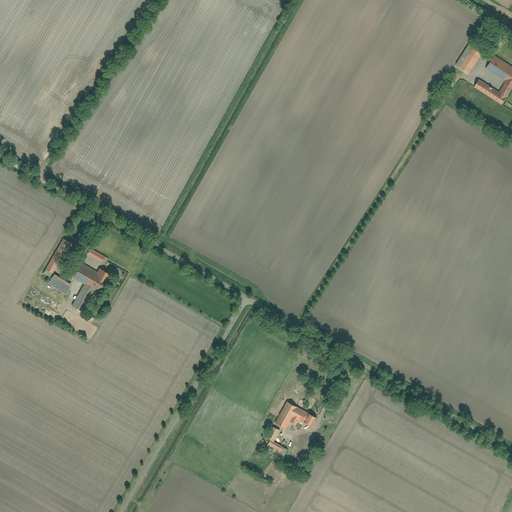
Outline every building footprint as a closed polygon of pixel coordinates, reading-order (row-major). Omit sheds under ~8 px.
[(473,47),(460,67),(469,73),(482,53),(473,47)] [(511,66),(494,56),(486,69),(511,85),(511,66)] [(479,80),(475,87),(502,105),(507,97),(479,80)] [(64,239),(46,270),(53,274),(71,243),(64,239)] [(88,254),(104,262),(107,256),(92,248),(88,254)] [(79,264),(71,278),(100,294),(108,280),(79,264)] [(55,275),(49,284),(66,295),(72,285),(55,275)] [(95,292),(84,285),(72,306),(83,312),(95,292)] [(288,402),(276,423),(287,429),(299,408),(288,402)] [(299,408),(294,417),(312,427),(317,419),(299,408)] [(267,438),(275,442),(281,431),(274,426),(267,438)] [(270,440),(266,446),(281,455),(285,449),(270,440)]
